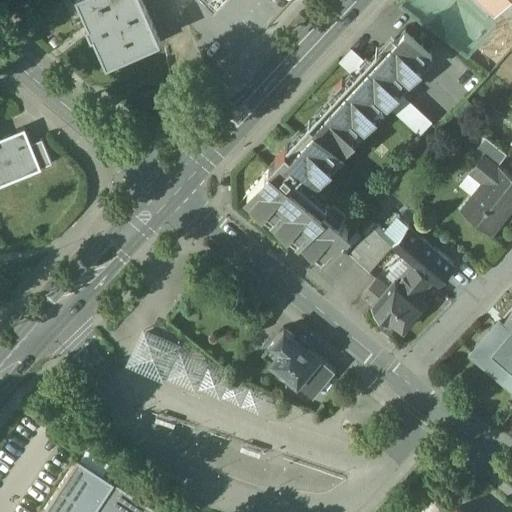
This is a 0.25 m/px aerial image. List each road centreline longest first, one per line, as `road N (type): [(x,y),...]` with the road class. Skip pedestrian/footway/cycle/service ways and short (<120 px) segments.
road 1 (residential): [(176,189),(511,469)]
road 2 (secondary): [(0,386),(176,189)]
road 3 (secondary): [(176,189),(349,0)]
road 4 (residential): [(176,189),(0,43)]
